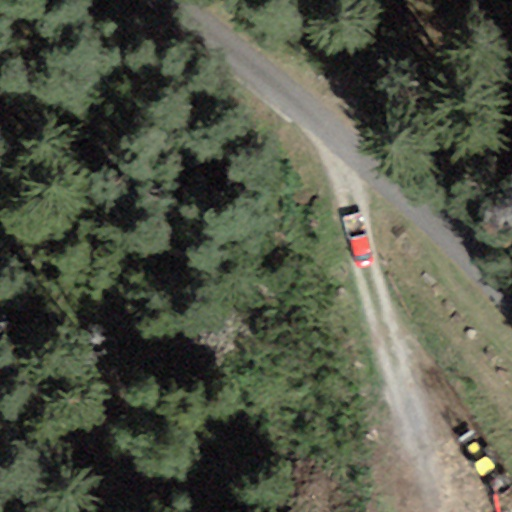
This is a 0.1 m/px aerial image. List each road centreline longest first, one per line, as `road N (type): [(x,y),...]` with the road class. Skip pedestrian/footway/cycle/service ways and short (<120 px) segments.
road 1 (unclassified): [(169,0),(398,193),(511,316)]
road 2 (track): [(310,116),(441,511)]
